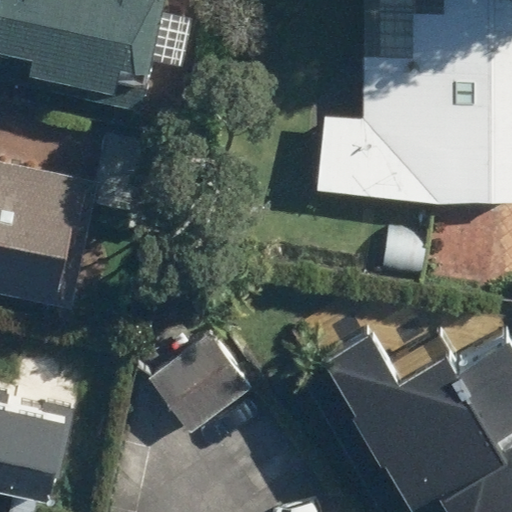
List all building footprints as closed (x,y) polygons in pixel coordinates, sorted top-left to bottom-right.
[(161,0),(0,0),(0,44),(127,71),(131,53),(150,57),(161,0)] [(323,105),(322,181),(511,184),(511,0),(364,0),(362,106),(323,105)] [(0,288),(76,303),(96,198),(101,172),(103,163),(0,142),(0,288)] [(380,316),(303,360),(385,502),(421,481),(438,511),(511,511),(511,314),(461,344),(455,333),(406,361),(380,316)] [(256,372),(212,318),(151,369),(195,422),(256,372)] [(77,405),(0,390),(0,467),(63,479),(77,405)]
